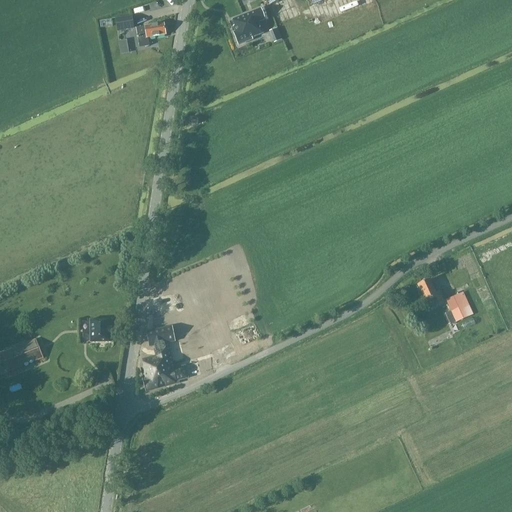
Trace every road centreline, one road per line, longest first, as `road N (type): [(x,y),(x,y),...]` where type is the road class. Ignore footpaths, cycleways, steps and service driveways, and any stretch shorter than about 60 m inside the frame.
road 1 (unclassified): [(124,416),(335,320),(412,264),(511,218)]
road 2 (tertiary): [(124,416),(187,0)]
